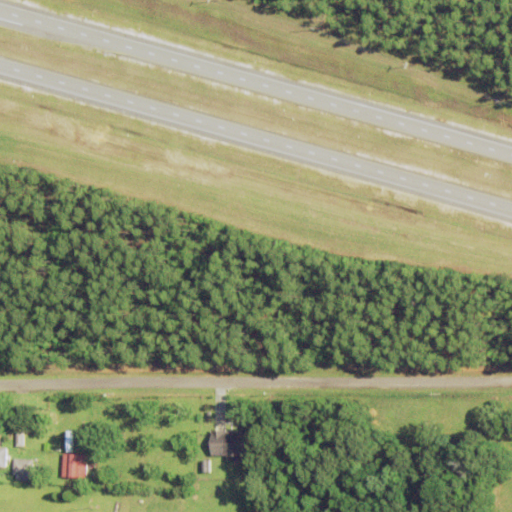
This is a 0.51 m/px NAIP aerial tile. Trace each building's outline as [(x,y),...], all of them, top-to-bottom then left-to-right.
[(243,458),(229,458),(229,453),(212,453),(212,428),(227,428),(227,429),(249,429),(249,454),(243,454),(243,458)] [(16,445),(16,431),(24,431),(23,446),(16,445)] [(0,446),(8,446),(7,466),(0,465),(0,446)] [(87,476),(78,475),(78,474),(72,474),(72,475),(62,475),(63,452),(71,452),(71,451),(80,451),(80,452),(87,452),(87,476)] [(13,473),(13,457),(33,458),(33,474),(13,473)] [(202,459),(210,459),(210,471),(202,471),(202,459)] [(33,481),(33,473),(43,474),(42,482),(33,481)]
